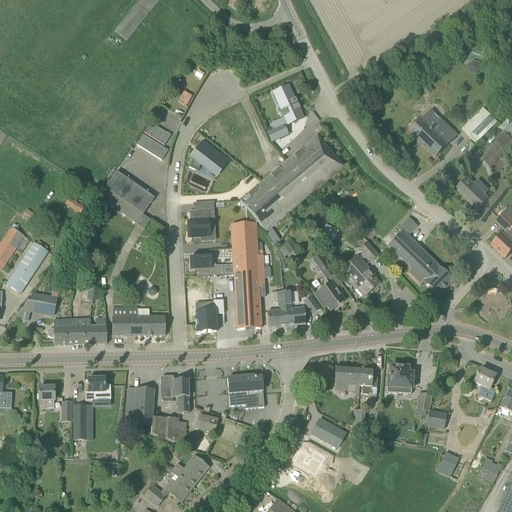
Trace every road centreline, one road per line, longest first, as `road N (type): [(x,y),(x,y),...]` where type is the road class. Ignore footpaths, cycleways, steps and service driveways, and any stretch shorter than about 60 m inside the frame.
road 1 (tertiary): [(490,258),(346,127),(312,61)]
road 2 (residential): [(312,61),(202,113),(176,160),(171,201)]
road 3 (tertiary): [(197,511),(271,446),(286,414),(285,349)]
road 4 (secondary): [(178,357),(0,361)]
road 5 (residential): [(171,201),(178,357)]
road 6 (secondary): [(435,332),(285,349)]
